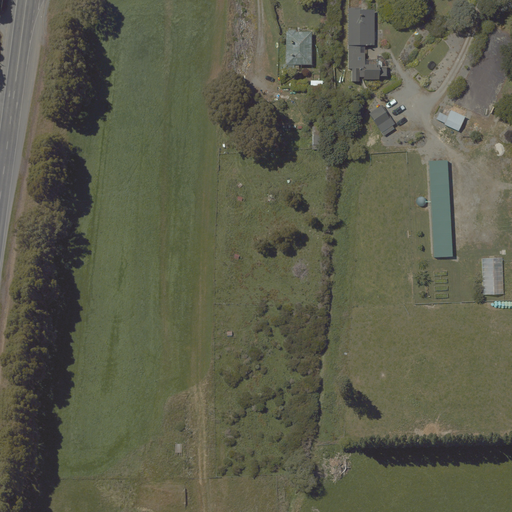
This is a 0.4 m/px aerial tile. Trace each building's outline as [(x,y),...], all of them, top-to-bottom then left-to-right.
[(373,7),(346,8),(347,45),(374,44),(373,7)] [(311,66),(310,31),(285,32),(285,67),(311,66)] [(341,79),(378,79),(378,66),(364,66),(363,49),(341,49),(341,79)] [(395,128),(382,106),(370,114),(383,136),(395,128)] [(445,107),(438,121),(458,131),(465,116),(445,107)] [(325,127),(312,128),(313,145),(326,145),(325,127)] [(453,256),(446,162),(429,163),(435,257),(453,256)] [(502,265),(502,255),(480,256),(482,295),(503,294),(502,271),(502,265)]
